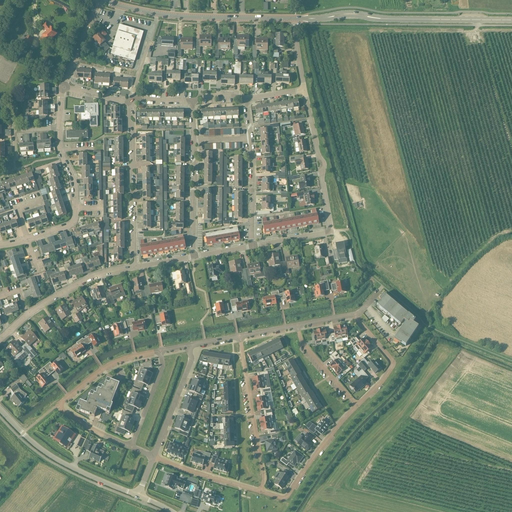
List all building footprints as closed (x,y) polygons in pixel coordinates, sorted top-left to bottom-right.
[(43,38),(40,40),(42,44),(46,41),(47,43),(48,43),(49,43),(50,44),(51,44),(52,43),(52,42),(52,41),(51,39),(56,35),(52,29),(49,26),(49,27),(46,24),(43,27),(45,30),(47,33),(42,37),(43,38)] [(134,29),(127,27),(120,25),(112,49),(111,54),(126,59),(128,59),(135,61),(143,32),(134,29)] [(106,41),(104,38),(107,35),(103,31),(100,34),(100,33),(93,39),(96,42),(94,44),(96,47),(98,45),(99,46),(103,51),(105,53),(109,48),(104,42),(106,41)] [(284,47),(284,34),(276,34),(276,47),(284,47)] [(29,36),(24,40),(22,42),(25,45),(28,44),(29,46),(34,42),(29,36)] [(211,47),(211,36),(200,36),(200,47),(211,47)] [(249,36),(238,36),(238,50),(245,50),(245,47),(248,47),(249,36)] [(173,47),(174,38),(162,38),(161,46),(173,47)] [(192,50),(192,39),(181,39),(181,50),(192,50)] [(230,39),(219,39),(219,50),(230,50),(230,39)] [(256,39),(257,50),(267,50),(267,39),(256,39)] [(76,78),(84,79),(84,69),(77,69),(76,78)] [(94,83),(102,83),(103,74),(95,73),(94,83)] [(128,89),(128,79),(121,79),(120,88),(128,89)] [(90,127),(98,127),(97,117),(98,117),(98,104),(84,104),(84,107),(74,107),(74,114),(81,114),(81,121),(90,120),(90,127)] [(268,129),(274,129),(277,128),(277,135),(280,134),(279,124),(273,125),(267,126),(267,129),(268,129)] [(304,134),(302,124),(293,126),(295,136),(304,134)] [(67,140),(88,139),(88,132),(88,131),(66,132),(67,140)] [(150,144),(150,139),(152,139),(152,134),(146,134),(146,138),(142,138),(142,144),(150,144)] [(299,153),(307,152),(305,141),(303,141),(302,138),(293,139),(293,143),(298,142),(299,148),(296,149),(296,153),(299,152),(299,153)] [(269,148),(261,148),(262,155),(264,155),(264,158),(272,157),(271,148),(269,148)] [(184,164),(184,157),(177,157),(177,163),(175,163),(175,166),(181,166),(181,163),(184,164)] [(298,160),(298,157),(291,158),(291,162),(295,161),(296,167),(301,166),(301,170),(309,169),(308,164),(307,159),(303,160),(298,160)] [(262,161),(262,167),(270,167),(270,161),(270,158),(264,158),(264,161),(262,161)] [(48,168),(50,174),(57,171),(55,165),(48,168)] [(50,174),(52,180),(57,178),(59,177),(57,171),(50,174)] [(32,174),(26,176),(28,183),(29,187),(32,186),(31,183),(35,181),(34,180),(32,174)] [(20,178),(22,185),(28,183),(26,176),(20,178)] [(309,177),(305,178),(301,179),(302,180),(302,182),(298,183),(299,190),(303,189),(310,188),(309,183),(310,183),(309,180),(309,177)] [(20,178),(14,180),(17,187),(22,185),(20,178)] [(49,180),(51,186),(59,184),(58,180),(57,178),(52,180),(50,180),(49,180)] [(10,189),(17,187),(14,180),(12,180),(8,182),(10,189)] [(2,186),(5,194),(8,193),(7,190),(10,189),(8,182),(2,184),(2,186)] [(53,192),(59,191),(61,190),(61,189),(62,188),(61,186),(60,186),(59,184),(51,186),(53,192)] [(51,193),(53,199),(61,197),(59,191),(53,192),(51,193)] [(300,203),(300,207),(315,205),(314,201),(314,200),(313,195),(310,195),(309,192),(297,194),(297,193),(291,194),(291,198),(297,197),(297,198),(304,197),(305,202),(300,203)] [(53,199),(55,205),(63,202),(61,197),(53,199)] [(55,205),(57,211),(65,208),(63,202),(55,205)] [(59,217),(67,214),(65,208),(57,211),(59,217)] [(313,217),(306,218),(307,226),(318,224),(316,209),(315,209),(312,210),(313,217)] [(46,213),(45,214),(42,215),(43,217),(40,218),(42,225),(48,223),(46,216),(47,216),(46,213)] [(40,218),(34,220),(36,227),(42,225),(40,218)] [(265,234),(270,233),(271,233),(276,232),(274,224),(269,225),(268,225),(267,225),(266,218),(262,219),(265,234)] [(297,228),(307,226),(306,218),(299,219),(298,219),(298,220),(295,220),(297,228)] [(30,229),(36,227),(34,220),(28,222),(30,229)] [(295,220),(285,222),(286,230),(297,228),(295,220)] [(18,228),(16,221),(10,223),(12,230),(18,228)] [(276,232),(281,231),(284,230),(286,230),(285,222),(283,222),(282,223),(282,222),(281,223),(280,223),(279,223),(274,224),(276,232)] [(10,223),(4,225),(6,232),(12,230),(10,223)] [(98,223),(92,225),(94,233),(100,231),(98,223)] [(89,235),(94,233),(92,225),(86,227),(89,235)] [(86,227),(80,229),(83,237),(89,235),(86,227)] [(73,235),(74,237),(74,239),(76,239),(83,237),(80,229),(74,231),(75,235),(73,235)] [(238,229),(230,230),(231,241),(240,240),(238,229)] [(230,230),(222,232),(223,243),(231,241),(230,230)] [(66,232),(63,233),(68,250),(75,248),(74,246),(76,245),(74,239),(74,237),(71,238),(68,239),(66,232)] [(222,232),(214,233),(215,244),(223,243),(222,232)] [(62,252),(68,250),(63,233),(60,234),(62,241),(59,242),(61,249),(62,252)] [(205,234),(207,245),(215,244),(214,233),(205,234)] [(53,236),(50,237),(55,251),(61,249),(59,242),(56,243),(53,236)] [(50,245),(46,246),(49,253),(55,251),(50,237),(47,238),(50,245)] [(41,240),(38,242),(43,256),(49,253),(46,246),(43,247),(41,240)] [(338,251),(335,251),(337,260),(340,260),(340,264),(346,263),(343,243),(337,244),(338,251)] [(103,259),(102,246),(97,247),(98,253),(93,255),(94,259),(91,260),(94,268),(100,266),(98,259),(100,258),(101,260),(103,259)] [(323,246),(315,248),(316,255),(315,255),(315,259),(325,257),(323,246)] [(10,259),(24,254),(23,251),(22,248),(18,249),(19,253),(17,254),(15,250),(8,253),(7,253),(9,259),(10,259)] [(10,259),(12,265),(20,263),(19,260),(25,257),(24,254),(10,259)] [(269,267),(280,265),(280,263),(278,254),(267,256),(269,267)] [(284,267),(285,275),(289,274),(288,269),(299,267),(297,256),(286,258),(287,262),(288,267),(284,267)] [(81,259),(81,260),(83,265),(85,264),(87,270),(94,268),(91,260),(88,261),(86,257),(81,259)] [(77,275),(83,273),(81,266),(83,265),(81,260),(76,261),(77,266),(74,267),(77,275)] [(231,274),(241,272),(242,272),(241,270),(240,261),(229,263),(231,274)] [(12,265),(14,271),(28,267),(27,264),(21,266),(20,263),(12,265)] [(249,274),(245,274),(247,282),(248,287),(252,286),(251,281),(250,276),(254,275),(255,279),(265,277),(263,267),(259,268),(259,263),(248,265),(248,269),(249,274)] [(63,266),(64,267),(64,268),(66,271),(68,270),(70,277),(77,275),(74,267),(71,268),(69,264),(63,266)] [(210,278),(218,277),(217,274),(223,273),(221,266),(216,267),(216,265),(208,267),(210,278)] [(17,280),(27,277),(26,273),(23,274),(23,272),(29,270),(28,267),(14,271),(16,278),(17,280)] [(55,270),(56,272),(60,283),(66,281),(64,274),(66,273),(66,271),(64,268),(64,267),(55,270)] [(186,283),(184,271),(175,273),(172,273),(173,280),(176,280),(177,289),(180,288),(179,284),(186,283)] [(56,272),(53,273),(52,272),(46,273),(48,279),(51,278),(53,285),(60,283),(56,272)] [(37,277),(34,278),(27,280),(26,281),(26,278),(20,280),(21,283),(22,286),(28,284),(29,287),(37,284),(39,283),(37,277)] [(144,299),(148,298),(146,286),(143,287),(141,279),(133,281),(135,292),(143,291),(144,299)] [(315,292),(316,298),(324,296),(323,291),(329,290),(327,281),(320,283),(321,286),(315,287),(316,292),(315,292)] [(338,290),(338,294),(346,292),(345,286),(344,286),(343,282),(336,283),(336,284),(331,285),(332,291),(338,290)] [(149,286),(146,286),(148,298),(152,297),(151,294),(163,292),(161,283),(149,285),(149,286)] [(24,292),(25,295),(39,291),(37,284),(29,287),(30,290),(24,292)] [(110,292),(107,293),(111,305),(115,304),(114,300),(125,296),(123,293),(121,285),(109,289),(110,292)] [(108,306),(111,305),(107,293),(104,294),(101,287),(93,290),(97,301),(105,298),(108,306)] [(34,299),(41,297),(39,291),(25,295),(26,298),(33,296),(34,299)] [(285,294),(280,295),(281,301),(287,300),(287,303),(295,302),(294,296),(293,296),(292,291),(285,293),(285,294)] [(272,297),(262,299),(264,305),(265,305),(266,308),(272,306),(272,305),(277,304),(276,300),(280,299),(278,292),(271,293),(272,297)] [(381,298),(382,299),(377,306),(400,326),(404,322),(405,323),(393,341),(400,345),(401,343),(406,346),(418,328),(413,325),(415,321),(384,294),(381,298)] [(78,313),(78,312),(87,307),(81,297),(72,303),(76,309),(78,313)] [(237,300),(231,301),(232,308),(236,307),(237,312),(242,311),(242,312),(248,311),(247,308),(249,308),(248,301),(238,303),(237,300)] [(16,303),(9,305),(12,313),(18,311),(16,303)] [(6,315),(12,313),(9,305),(3,307),(6,315)] [(68,319),(72,317),(70,313),(65,305),(55,311),(61,320),(67,317),(68,319)] [(222,305),(216,306),(217,311),(216,311),(217,317),(224,315),(223,311),(225,311),(225,312),(229,311),(228,305),(222,306),(222,305)] [(160,317),(155,318),(155,319),(156,324),(160,323),(160,322),(161,322),(162,326),(170,324),(169,319),(168,319),(166,312),(160,314),(160,317)] [(184,316),(186,323),(192,320),(190,314),(184,316)] [(78,326),(81,324),(75,315),(72,317),(76,324),(78,326)] [(45,333),(54,327),(54,326),(53,325),(48,317),(39,324),(45,333)] [(134,319),(126,320),(128,327),(132,326),(133,331),(138,330),(138,331),(145,330),(144,327),(145,327),(144,321),(134,322),(134,319)] [(119,325),(113,327),(114,331),(113,331),(115,337),(123,335),(122,330),(127,329),(125,322),(119,324),(119,325)] [(346,326),(340,327),(342,339),(348,338),(346,326)] [(334,328),(336,341),(342,339),(340,327),(334,328)] [(326,330),(320,331),(322,343),(328,342),(326,330)] [(26,343),(24,346),(35,358),(37,355),(29,346),(37,339),(30,331),(22,338),(26,343)] [(314,332),(316,344),(322,343),(320,331),(314,332)] [(89,337),(83,340),(86,345),(87,346),(92,343),(94,347),(101,343),(98,338),(97,338),(95,334),(89,338),(89,337)] [(357,341),(352,345),(354,348),(355,347),(359,351),(368,343),(364,338),(359,343),(357,341)] [(83,347),(86,345),(83,340),(83,339),(77,343),(79,346),(71,352),(74,357),(76,356),(78,358),(82,355),(82,354),(86,351),(83,347)] [(283,348),(278,340),(273,342),(277,351),(283,348)] [(35,358),(24,346),(21,348),(15,341),(7,349),(14,357),(15,357),(17,359),(24,354),(24,353),(25,353),(29,358),(32,360),(34,358),(35,358)] [(273,342),(268,345),(272,353),(277,351),(273,342)] [(372,348),(368,343),(359,351),(362,356),(364,359),(369,355),(367,353),(372,348)] [(272,353),(268,345),(264,347),(268,356),(272,353)] [(264,347),(258,349),(263,358),(268,356),(264,347)] [(263,358),(258,349),(253,352),(258,361),(263,358)] [(258,361),(253,352),(248,355),(252,363),(258,361)] [(340,358),(330,366),(334,371),(344,362),(340,358)] [(282,366),(285,371),(287,370),(295,365),(292,360),(282,366)] [(367,366),(375,374),(381,369),(373,360),(367,366)] [(52,366),(50,363),(44,368),(50,375),(55,371),(58,375),(64,370),(60,365),(60,366),(57,362),(52,366)] [(137,375),(150,380),(152,374),(148,373),(149,370),(152,369),(151,362),(140,364),(140,368),(137,375)] [(348,367),(344,362),(334,371),(338,375),(348,367)] [(368,369),(362,362),(358,365),(364,372),(368,369)] [(358,365),(358,364),(357,365),(359,367),(354,372),(359,378),(350,386),(351,386),(350,387),(352,390),(353,390),(356,393),(362,387),(363,388),(367,384),(365,381),(369,378),(364,372),(358,365)] [(287,370),(289,374),(298,369),(295,365),(287,370)] [(46,379),(50,375),(44,368),(39,372),(41,375),(37,379),(40,382),(39,383),(43,388),(49,382),(46,379)] [(298,369),(289,374),(292,379),(291,379),(291,380),(300,374),(298,369)] [(291,380),(294,384),(302,379),(299,375),(301,374),(300,374),(291,380)] [(143,384),(148,386),(150,380),(137,375),(133,386),(141,389),(143,384)] [(193,380),(191,386),(202,390),(204,384),(204,383),(206,384),(208,380),(201,377),(199,382),(193,380)] [(252,379),(253,385),(266,383),(265,377),(252,379)] [(79,413),(80,412),(94,417),(98,409),(106,412),(106,413),(109,415),(113,405),(112,404),(116,393),(119,384),(107,379),(104,382),(106,383),(104,388),(99,386),(96,388),(98,389),(96,394),(91,392),(88,395),(90,396),(87,404),(80,401),(76,411),(79,413)] [(302,379),(294,384),(297,389),(305,384),(302,379)] [(266,383),(253,385),(254,391),(261,390),(262,394),(271,392),(270,388),(267,388),(266,383)] [(15,384),(9,389),(13,393),(15,395),(10,398),(14,402),(13,403),(15,405),(15,404),(18,408),(25,402),(21,398),(24,394),(25,394),(20,391),(18,389),(19,388),(15,384)] [(297,389),(299,393),(308,388),(305,384),(297,389)] [(196,394),(195,398),(202,401),(203,396),(200,395),(202,390),(191,386),(189,391),(196,394)] [(133,388),(128,399),(130,399),(141,403),(143,398),(138,396),(140,390),(133,388)] [(308,388),(299,393),(302,398),(311,393),(311,392),(310,393),(308,388)] [(315,398),(311,393),(302,398),(303,398),(306,403),(315,398)] [(256,399),(257,405),(269,403),(268,397),(256,399)] [(186,399),(184,404),(198,410),(202,401),(195,398),(193,402),(186,399)] [(315,398),(306,403),(309,408),(318,403),(315,398)] [(139,409),(141,403),(130,399),(128,405),(128,406),(126,406),(124,409),(131,412),(133,407),(139,409)] [(270,409),(269,403),(257,405),(258,411),(270,409)] [(321,408),(318,403),(309,408),(312,413),(321,408)] [(188,417),(194,419),(198,410),(184,404),(182,410),(189,413),(188,417)] [(123,411),(119,422),(132,427),(134,421),(129,419),(131,414),(123,411)] [(179,417),(177,423),(191,428),(194,419),(188,417),(186,420),(179,417)] [(259,420),(260,426),(273,423),(272,417),(259,420)] [(323,419),(317,427),(316,426),(313,424),(308,429),(314,434),(316,431),(321,435),(330,424),(323,419)] [(132,427),(119,422),(115,433),(122,435),(124,430),(129,432),(132,427)] [(180,435),(187,438),(191,428),(177,423),(174,428),(182,431),(180,435)] [(274,429),(273,423),(260,426),(261,432),(274,429)] [(55,439),(61,443),(60,443),(66,447),(69,443),(67,442),(70,438),(71,439),(74,435),(63,427),(55,439)] [(303,437),(297,443),(307,451),(312,444),(309,442),(310,440),(310,441),(313,438),(307,433),(304,437),(303,437)] [(271,441),(265,442),(267,452),(277,450),(276,444),(276,440),(278,440),(277,435),(271,436),(271,441)] [(76,446),(82,449),(84,443),(86,440),(81,437),(76,446)] [(170,444),(167,453),(182,459),(185,450),(170,444)] [(89,445),(86,451),(91,453),(89,458),(99,463),(103,456),(97,453),(98,449),(89,445)] [(289,463),(293,467),(298,460),(300,461),(303,457),(295,451),(287,461),(283,458),(280,461),(287,466),(289,463)] [(210,455),(203,453),(202,457),(193,454),(191,462),(203,466),(204,461),(208,462),(210,455)] [(217,458),(213,456),(211,463),(215,464),(214,469),(221,471),(227,473),(229,464),(217,460),(217,458)] [(286,476),(288,473),(284,470),(282,473),(278,480),(277,480),(274,484),(282,489),(284,485),(284,484),(288,477),(286,476)] [(186,483),(176,479),(177,478),(169,475),(169,476),(165,475),(164,479),(167,481),(164,487),(172,490),(174,486),(183,490),(186,483)] [(201,501),(206,502),(205,504),(210,505),(211,503),(216,505),(218,498),(213,496),(214,493),(209,492),(208,495),(203,493),(201,501)]
